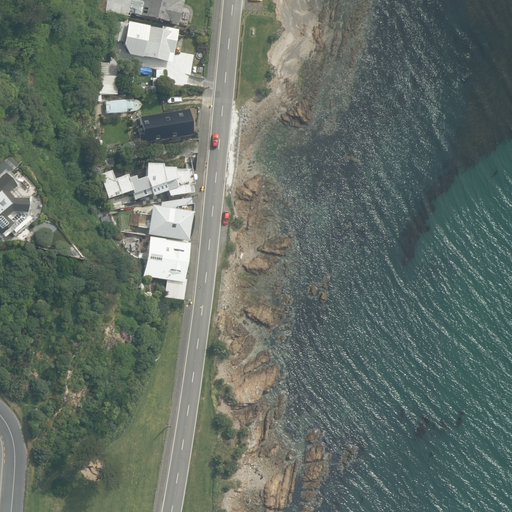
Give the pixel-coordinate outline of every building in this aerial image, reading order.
[(170,24),(177,26),(182,0),(140,0),(141,1),(134,0),(131,0),(129,9),(134,10),(133,14),(170,23),(170,24)] [(127,56),(172,64),(178,30),(162,27),(161,30),(126,23),(126,24),(112,22),(108,40),(122,43),(121,45),(127,56)] [(152,86),(162,86),(163,70),(155,70),(155,78),(152,78),(152,86)] [(98,94),(116,95),(117,77),(99,76),(98,94)] [(124,76),(122,87),(127,88),(128,82),(133,83),(134,78),(124,76)] [(139,127),(140,135),(155,134),(154,123),(162,122),(161,111),(167,110),(166,106),(171,106),(170,93),(109,98),(110,109),(116,109),(118,129),(139,127)] [(198,139),(198,131),(180,131),(182,143),(198,139)] [(129,192),(132,200),(149,194),(150,197),(166,191),(167,197),(188,193),(187,186),(194,184),(191,169),(160,167),(160,165),(142,164),(142,178),(134,180),(133,176),(127,178),(125,174),(112,179),(109,171),(97,175),(105,200),(129,192)] [(0,175),(0,233),(7,227),(13,234),(30,219),(25,212),(26,199),(18,198),(17,199),(15,199),(10,192),(15,187),(3,173),(0,175)] [(145,235),(186,241),(192,204),(190,205),(189,199),(162,202),(162,207),(150,205),(145,235)] [(163,297),(183,300),(186,280),(183,280),(188,244),(148,238),(142,277),(166,281),(163,297)]
